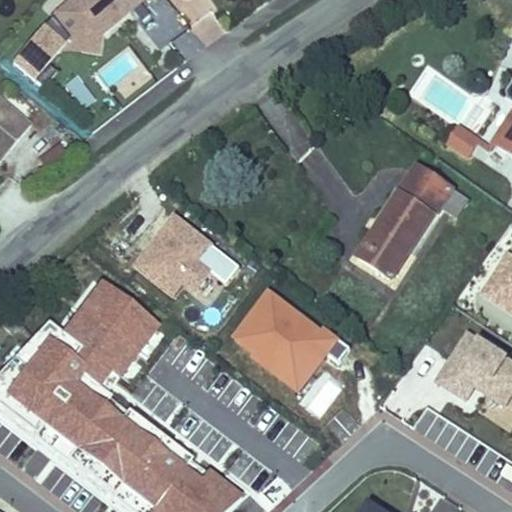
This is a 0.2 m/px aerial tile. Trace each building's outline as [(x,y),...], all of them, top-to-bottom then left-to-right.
[(108,10),(120,0),(135,0),(140,5),(145,0),(67,0),(65,2),(68,6),(48,23),(59,37),(69,48),(80,39),(97,40),(118,23),(108,10)] [(140,5),(135,0),(120,0),(108,10),(118,23),(140,5)] [(165,0),(157,0),(133,15),(155,50),(185,31),(165,0)] [(95,59),(97,40),(80,39),(69,48),(59,37),(56,56),(95,59)] [(78,77),(63,85),(79,113),(94,105),(78,77)] [(511,109),(511,120),(496,146),(511,156),(511,93),(508,101),(509,108),(511,109)] [(0,161),(30,125),(0,99),(0,161)] [(483,143),(459,128),(445,149),(469,164),(483,143)] [(44,173),(65,159),(57,147),(36,160),(44,173)] [(413,173),(397,199),(400,201),(374,242),(371,241),(358,260),(392,282),(436,210),(453,220),(462,205),(413,173)] [(397,199),(395,198),(368,239),(371,241),(374,242),(400,201),(397,199)] [(216,251),(175,218),(132,271),(173,304),(185,289),(195,298),(215,274),(204,265),(216,251)] [(511,258),(508,256),(481,298),(511,317),(511,258)] [(177,332),(91,279),(0,374),(0,422),(118,511),(271,511),(272,511),(121,399),(177,332)] [(325,332),(323,334),(269,294),(232,342),(253,358),(250,362),(299,399),(330,359),(341,367),(352,352),(325,332)] [(511,402),(511,364),(468,335),(434,386),(466,407),(476,393),(506,412),(511,402)] [(171,431),(185,413),(145,381),(130,399),(171,431)] [(511,483),(511,467),(507,465),(500,476),(511,483)]
